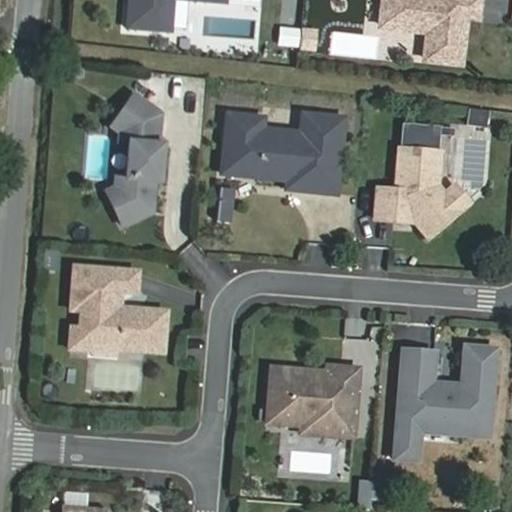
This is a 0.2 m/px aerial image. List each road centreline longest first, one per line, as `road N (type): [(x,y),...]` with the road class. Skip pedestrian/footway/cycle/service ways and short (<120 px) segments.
road 1 (residential): [(511,294),(266,273),(220,294),(209,455)]
road 2 (residential): [(0,352),(31,0)]
road 3 (residential): [(0,433),(209,455)]
